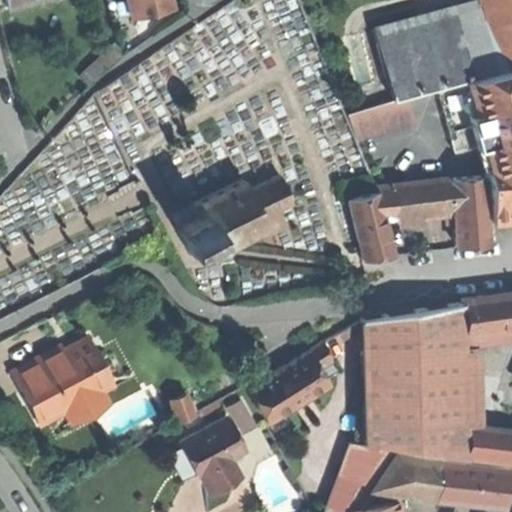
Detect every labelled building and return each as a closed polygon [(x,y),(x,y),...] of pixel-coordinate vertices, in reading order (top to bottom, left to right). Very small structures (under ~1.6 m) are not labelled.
[(126,0),(131,17),(171,6),(169,0),(126,0)] [(390,98),(500,66),(481,0),(477,0),(371,28),(390,98)] [(511,0),(481,0),(500,66),(511,62),(511,0)] [(195,215),(174,224),(173,225),(187,254),(210,242),(215,252),(262,229),(264,234),(284,225),(276,209),(291,202),(278,174),(247,189),(242,179),(190,204),(195,215)] [(455,245),(487,242),(481,176),(448,179),(451,210),(455,245)] [(424,214),(451,210),(448,179),(448,177),(376,187),(377,191),(383,219),(424,214)] [(392,255),(383,219),(377,191),(347,198),(362,258),(392,255)] [(169,214),(174,224),(195,215),(190,204),(169,214)] [(461,302),(464,329),(511,322),(511,291),(505,292),(461,298),(461,302)] [(465,392),(464,329),(461,302),(359,319),(362,441),(406,448),(406,420),(406,395),(465,392)] [(338,332),(342,339),(358,331),(354,324),(338,332)] [(59,344),(8,371),(22,398),(27,396),(39,418),(62,406),(69,421),(104,403),(97,388),(110,381),(87,337),(62,349),(59,344)] [(322,342),(306,352),(316,369),(332,359),(322,342)] [(246,388),(265,420),(325,384),(316,369),(306,352),(279,368),(246,388)] [(466,423),(465,392),(406,395),(406,420),(466,423)] [(34,421),(39,418),(27,396),(22,398),(34,421)] [(171,403),(179,421),(193,415),(185,397),(171,403)] [(227,409),(240,434),(254,427),(240,402),(227,409)] [(223,418),(178,444),(196,475),(206,493),(236,476),(226,459),(232,456),(225,445),(235,439),(223,418)] [(466,456),(466,423),(406,420),(406,448),(466,456)] [(511,430),(466,423),(466,456),(511,463),(511,430)] [(241,450),(235,439),(225,445),(232,456),(241,450)] [(181,484),(196,475),(178,444),(163,453),(173,471),(181,484)] [(333,511),(342,511),(345,511),(353,510),(391,452),(347,445),(324,505),(333,511)] [(397,493),(434,499),(439,462),(394,452),(356,510),(399,503),(397,493)] [(506,470),(439,462),(434,499),(502,507),(504,491),(506,470)] [(400,511),(399,503),(356,510),(353,510),(345,511),(400,511)]
